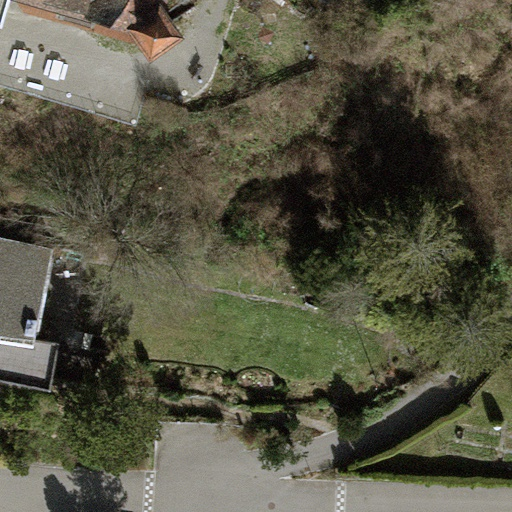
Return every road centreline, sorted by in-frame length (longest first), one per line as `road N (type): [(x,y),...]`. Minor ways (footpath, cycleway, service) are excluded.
road 1 (residential): [(202,506),(0,501)]
road 2 (residential): [(202,506),(366,511)]
